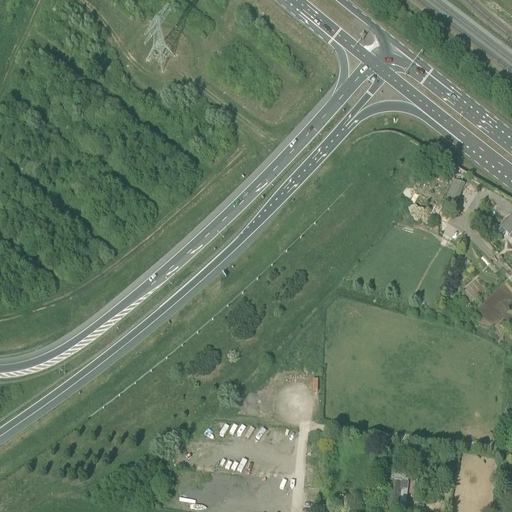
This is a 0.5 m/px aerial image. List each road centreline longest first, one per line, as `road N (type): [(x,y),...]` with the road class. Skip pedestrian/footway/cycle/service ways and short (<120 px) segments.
road 1 (motorway): [(0,433),(177,300),(348,129)]
road 2 (motorway): [(333,105),(196,245),(94,329),(38,364),(0,373)]
road 3 (unclassified): [(511,451),(304,428),(296,511)]
road 4 (secondary): [(511,138),(396,49)]
